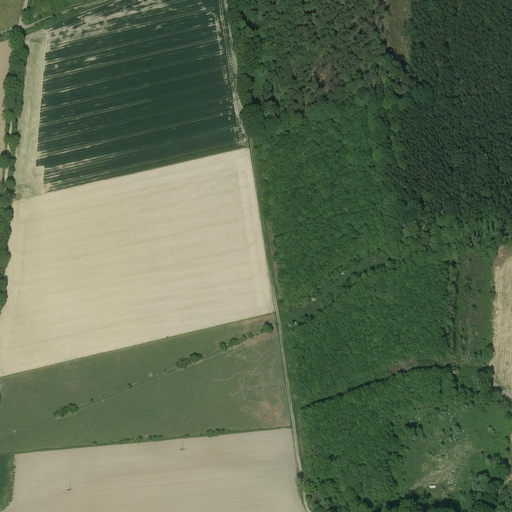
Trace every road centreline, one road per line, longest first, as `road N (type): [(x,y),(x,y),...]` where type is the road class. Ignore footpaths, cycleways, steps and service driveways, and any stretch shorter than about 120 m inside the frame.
road 1 (track): [(309,511),(229,0)]
road 2 (track): [(26,0),(0,239)]
